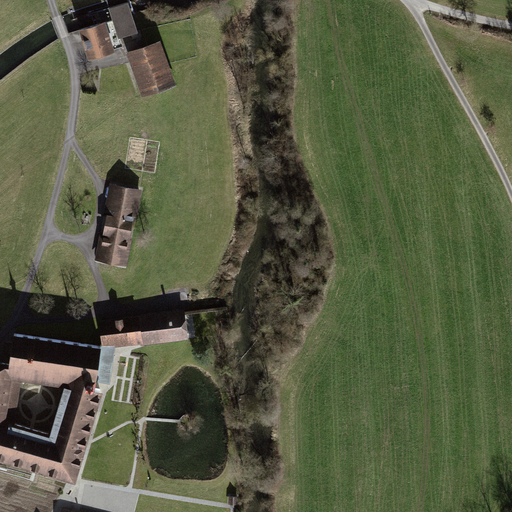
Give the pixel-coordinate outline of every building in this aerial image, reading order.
[(113,21),(119,39),(121,38),(138,33),(129,3),(110,9),(113,21)] [(79,30),(89,60),(116,52),(115,50),(124,47),(121,38),(119,39),(113,21),(107,23),(106,22),(79,30)] [(126,52),(141,97),(176,86),(161,40),(126,52)] [(92,258),(122,264),(139,187),(109,180),(92,258)] [(0,459),(72,480),(99,388),(92,386),(99,344),(13,331),(8,362),(0,360),(0,459)]
